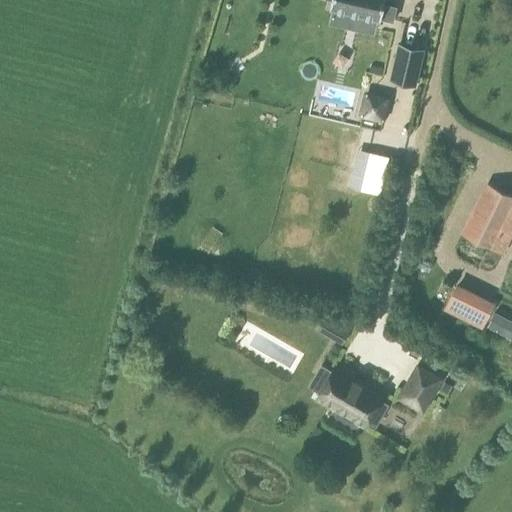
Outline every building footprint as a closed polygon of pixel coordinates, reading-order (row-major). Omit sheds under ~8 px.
[(382,0),(329,0),(328,4),(379,16),(379,15),(391,18),(394,4),(383,1),(382,0)] [(415,81),(424,46),(400,41),(392,76),(415,81)] [(383,115),(388,95),(368,91),(364,110),(383,115)] [(511,210),(511,193),(490,182),(465,233),(494,247),(511,210)] [(466,325),(479,296),(450,283),(436,312),(466,325)] [(342,343),(351,328),(328,315),(320,329),(342,343)] [(418,364),(400,395),(408,400),(413,392),(427,400),(440,377),(418,364)] [(336,366),(317,396),(336,408),(331,415),(354,430),(359,422),(363,425),(367,419),(376,424),(388,405),(379,399),(382,395),(336,366)] [(444,380),(440,387),(448,392),(452,385),(444,380)]
